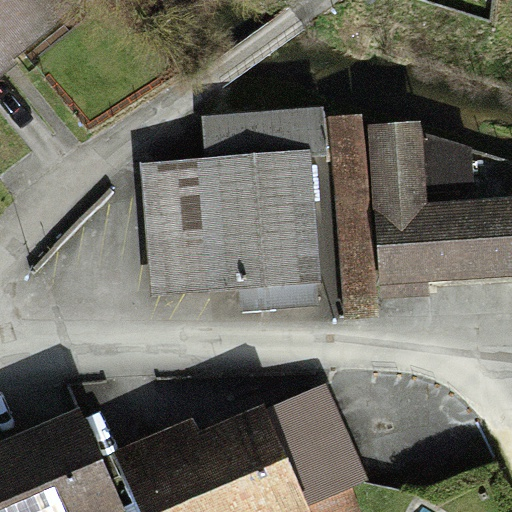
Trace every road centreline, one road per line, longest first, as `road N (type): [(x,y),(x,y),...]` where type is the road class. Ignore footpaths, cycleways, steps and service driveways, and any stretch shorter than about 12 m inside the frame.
road 1 (residential): [(0,362),(113,349),(511,347)]
road 2 (residential): [(314,0),(52,195),(0,261)]
road 3 (track): [(441,347),(511,465)]
